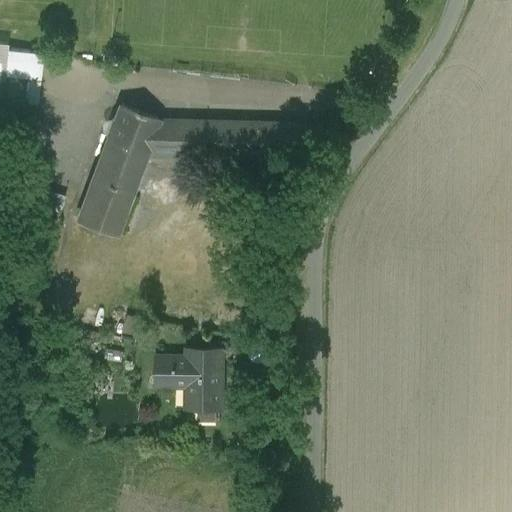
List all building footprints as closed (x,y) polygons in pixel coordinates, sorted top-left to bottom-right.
[(121,104),(115,118),(113,118),(107,135),(109,136),(78,218),(117,232),(146,154),(158,121),(159,118),(121,104)] [(210,122),(158,121),(146,154),(208,156),(208,139),(210,122)] [(246,123),(210,122),(208,139),(208,156),(244,157),(246,123)] [(312,125),(246,123),(244,157),(311,158),(312,125)] [(117,232),(78,218),(76,217),(71,244),(77,245),(64,312),(106,320),(112,291),(110,291),(121,233),(117,232)] [(223,348),(196,348),(196,356),(157,355),(157,385),(195,385),(195,407),(197,407),(221,408),(222,408),(223,348)] [(221,408),(197,407),(196,422),(220,423),(221,408)]
